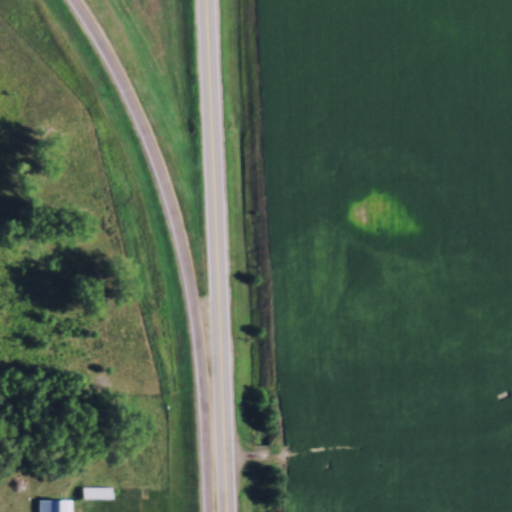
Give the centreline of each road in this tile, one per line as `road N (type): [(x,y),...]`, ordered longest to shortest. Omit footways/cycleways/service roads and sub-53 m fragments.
road 1 (secondary): [(71,0),(114,72),(168,197),(194,319),(211,511)]
road 2 (secondary): [(222,511),(205,0)]
